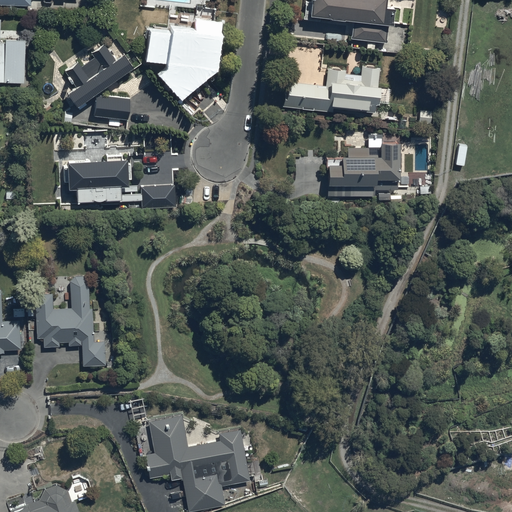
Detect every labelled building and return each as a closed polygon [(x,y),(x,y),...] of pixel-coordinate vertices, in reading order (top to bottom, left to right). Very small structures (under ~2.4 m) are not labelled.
[(309,0),(305,1),(303,18),(320,20),(320,16),(353,20),(351,38),(386,43),(391,6),(386,5),(386,0),(309,0)] [(148,56),(176,59),(162,72),(180,92),(198,76),(193,71),(198,67),(195,63),(197,60),(211,62),(215,24),(199,23),(198,32),(178,29),(177,34),(151,31),(148,56)] [(0,81),(24,82),(24,40),(0,39),(0,81)] [(129,120),(132,96),(99,92),(135,67),(124,50),(115,56),(105,42),(91,52),(95,56),(80,66),(78,62),(64,72),(74,85),(64,91),(76,108),(95,94),(93,116),(129,120)] [(360,73),(329,69),(327,86),(289,82),(289,90),(283,89),(281,106),(333,112),(333,108),(376,112),(381,66),(361,64),(360,73)] [(431,109),(419,109),(420,122),(431,122),(431,109)] [(415,117),(399,117),(399,129),(415,130),(415,117)] [(349,156),(328,155),(328,195),(375,196),(375,190),(399,191),(400,142),(381,141),(381,148),(349,148),(349,156)] [(128,183),(127,157),(64,159),(66,191),(74,190),(75,202),(141,200),(141,207),(176,206),(176,183),(140,184),(140,192),(121,192),(121,186),(128,183)] [(90,274),(69,275),(70,308),(55,309),(54,293),(34,294),(36,337),(43,336),(44,346),(83,345),(84,365),(105,364),(104,341),(93,341),(90,274)] [(1,321),(0,297),(0,353),(3,353),(3,349),(21,349),(20,321),(1,321)] [(249,479),(239,428),(219,432),(220,440),(187,446),(182,416),(149,422),(155,454),(144,456),(148,478),(181,472),(187,511),(192,511),(227,506),(223,484),(249,479)] [(75,511),(69,492),(58,485),(45,489),(39,497),(6,507),(7,511),(75,511)]
